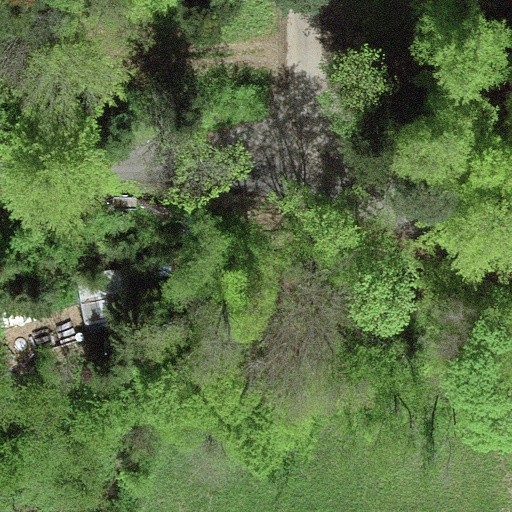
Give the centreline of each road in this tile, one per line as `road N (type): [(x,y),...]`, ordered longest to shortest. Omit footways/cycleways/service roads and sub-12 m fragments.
road 1 (unclassified): [(0,174),(159,165),(293,175),(511,246)]
road 2 (track): [(293,175),(303,45),(296,0)]
